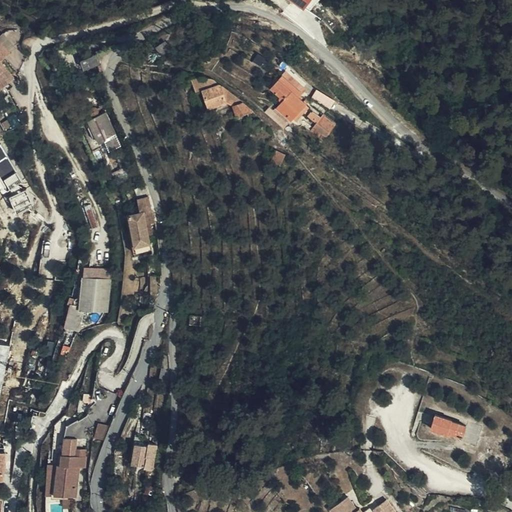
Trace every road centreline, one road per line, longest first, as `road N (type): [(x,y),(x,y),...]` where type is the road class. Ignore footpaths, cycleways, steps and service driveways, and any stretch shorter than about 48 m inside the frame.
road 1 (residential): [(511,216),(406,142),(295,30),(237,4),(185,8),(129,40),(154,113),(166,187),(164,298)]
road 2 (residential): [(164,298),(100,484),(103,511)]
road 3 (unclassified): [(164,298),(172,302),(171,511)]
road 4 (unclassified): [(511,502),(414,458),(399,427),(403,404)]
